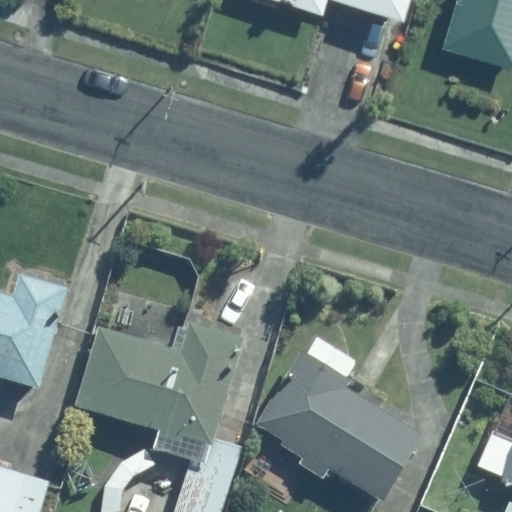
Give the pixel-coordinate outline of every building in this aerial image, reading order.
[(415,0),(278,0),(330,14),(333,0),(341,0),(411,19),(415,0)] [(511,0),(455,0),(442,42),(511,63),(511,0)] [(0,295),(0,381),(44,394),(71,296),(19,281),(14,299),(0,295)] [(106,331),(79,411),(157,436),(152,450),(191,463),(174,511),(221,511),(242,451),(211,441),(231,378),(240,381),(252,345),(193,326),(183,356),(106,331)] [(425,437),(348,388),(358,372),(312,342),(257,428),(306,459),(302,466),(330,484),(336,474),(382,504),(425,437)] [(511,443),(495,436),(477,474),(511,489),(511,443)] [(41,511),(49,479),(0,466),(0,511),(41,511)]
